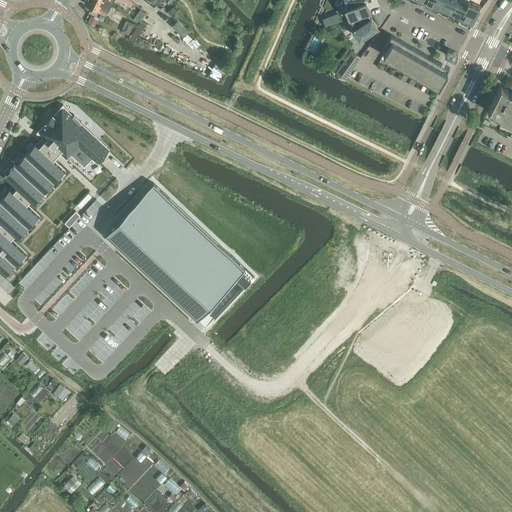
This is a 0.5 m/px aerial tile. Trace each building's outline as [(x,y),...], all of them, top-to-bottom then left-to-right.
[(112,4),(104,0),(86,0),(85,3),(107,14),(112,4)] [(350,18),(367,12),(370,11),(366,0),(365,1),(365,0),(345,0),(347,8),(346,8),(349,18),(350,18)] [(440,10),(441,11),(445,0),(433,0),(430,8),(436,10),(437,9),(441,10),(440,10)] [(450,16),(457,0),(445,0),(441,11),(447,13),(450,14),(450,16)] [(460,20),(468,1),(466,0),(457,0),(450,16),(456,19),(457,17),(460,19),(460,20)] [(468,1),(460,20),(466,23),(467,21),(471,23),(479,5),(468,1)] [(140,8),(134,16),(139,19),(145,11),(140,8)] [(367,12),(350,18),(354,28),(353,29),(359,38),(377,26),(371,16),(370,17),(367,12)] [(339,13),(323,19),(326,27),(342,21),(339,13)] [(90,17),(87,22),(95,26),(97,21),(90,17)] [(126,19),(124,25),(131,29),(134,23),(126,19)] [(172,26),(182,37),(188,32),(177,20),(172,26)] [(128,37),(134,40),(137,36),(145,25),(139,21),(128,37)] [(138,35),(135,41),(141,44),(144,38),(138,35)] [(449,68),(444,65),(391,35),(381,53),(382,52),(383,53),(383,54),(438,86),(449,68)] [(144,38),(141,44),(147,47),(150,41),(144,38)] [(444,54),(448,56),(454,59),(457,53),(447,48),(444,54)] [(350,50),(334,74),(343,81),(360,57),(350,50)] [(511,95),(507,93),(508,90),(500,85),(487,111),(504,119),(503,121),(511,125),(511,95)] [(0,269),(5,274),(6,273),(9,275),(13,270),(11,268),(20,258),(23,260),(27,255),(25,253),(26,252),(11,238),(14,234),(18,237),(19,236),(21,238),(26,233),(24,231),(33,221),(36,223),(40,218),(38,216),(39,215),(27,203),(31,199),(34,202),(35,201),(37,203),(42,199),(39,196),(45,191),(47,193),(52,188),(49,186),(59,176),(61,178),(66,173),(63,171),(65,170),(53,159),(60,152),(67,159),(72,154),(84,165),(92,157),(97,162),(109,149),(79,120),(75,116),(75,117),(62,105),(53,114),(53,113),(46,121),(46,122),(46,123),(37,131),(43,136),(36,143),(36,142),(34,144),(32,141),(27,146),(30,148),(20,158),(18,156),(13,161),(16,164),(10,169),(8,167),(3,172),(6,174),(5,175),(17,187),(13,191),(10,188),(9,189),(6,186),(1,191),(4,194),(0,197),(0,220),(1,221),(0,222),(0,269)] [(134,233),(124,244),(128,249),(128,248),(200,316),(206,308),(207,308),(235,278),(244,286),(245,287),(250,281),(241,272),(245,268),(153,183),(142,194),(142,195),(143,195),(149,201),(125,226),(134,233)] [(76,211),(65,223),(69,227),(80,215),(76,211)] [(33,344),(47,359),(55,351),(41,337),(33,344)] [(94,343),(90,347),(111,367),(119,358),(104,343),(99,348),(94,343)] [(23,352),(15,360),(21,365),(28,357),(23,352)] [(34,371),(38,368),(32,359),(28,362),(34,371)] [(60,384),(55,390),(64,397),(67,393),(69,394),(70,392),(60,384)] [(12,414),(7,420),(11,424),(17,418),(12,414)] [(112,420),(108,427),(113,430),(117,423),(112,420)] [(22,432),(18,437),(25,443),(29,438),(22,432)] [(33,442),(29,448),(33,452),(38,446),(33,442)] [(146,445),(142,450),(147,454),(151,449),(146,445)] [(162,458),(156,465),(165,473),(171,466),(162,458)] [(88,487),(93,493),(105,482),(100,476),(88,487)] [(72,477),(64,485),(71,492),(79,484),(72,477)] [(168,479),(165,487),(178,492),(181,484),(168,479)] [(184,482),(180,486),(185,491),(189,486),(184,482)] [(190,489),(187,492),(192,498),(196,495),(190,489)]
